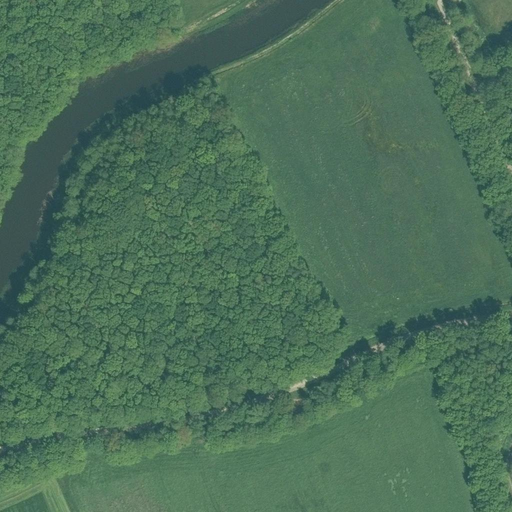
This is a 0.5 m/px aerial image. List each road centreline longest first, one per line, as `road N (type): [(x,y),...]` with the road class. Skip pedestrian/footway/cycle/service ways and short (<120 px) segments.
road 1 (unclassified): [(0,449),(206,410),(395,340),(461,320),(511,317)]
road 2 (unclassified): [(511,175),(475,89),(511,71)]
